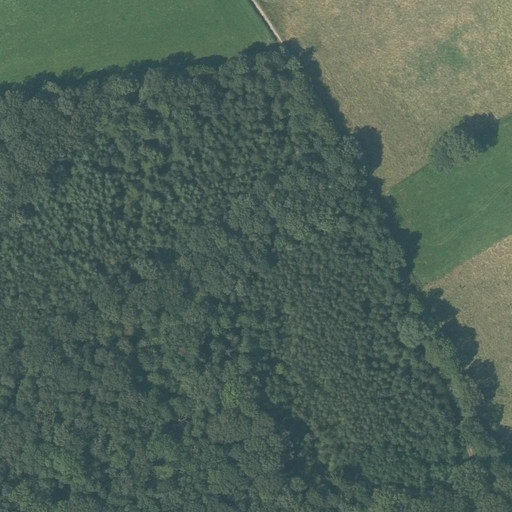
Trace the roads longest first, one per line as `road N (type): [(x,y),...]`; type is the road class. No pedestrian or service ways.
road 1 (track): [(344,145),(375,199),(413,325),(500,511)]
road 2 (track): [(251,0),(344,145)]
